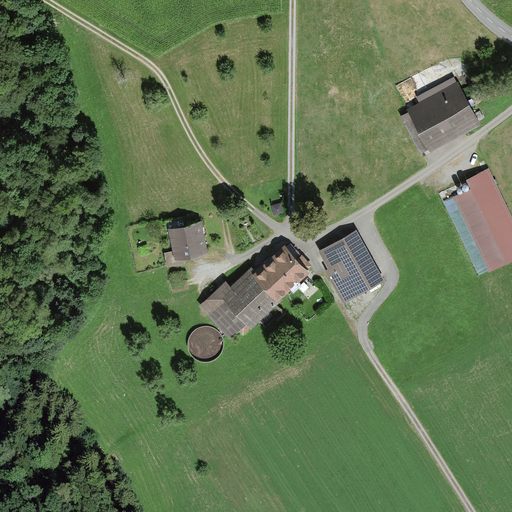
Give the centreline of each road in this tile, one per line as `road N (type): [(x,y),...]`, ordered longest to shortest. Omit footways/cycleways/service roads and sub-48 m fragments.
road 1 (track): [(51,0),(159,72),(221,178),(289,232)]
road 2 (track): [(289,232),(292,0)]
road 3 (track): [(368,349),(471,511)]
road 4 (track): [(368,349),(360,322),(391,276),(360,215)]
